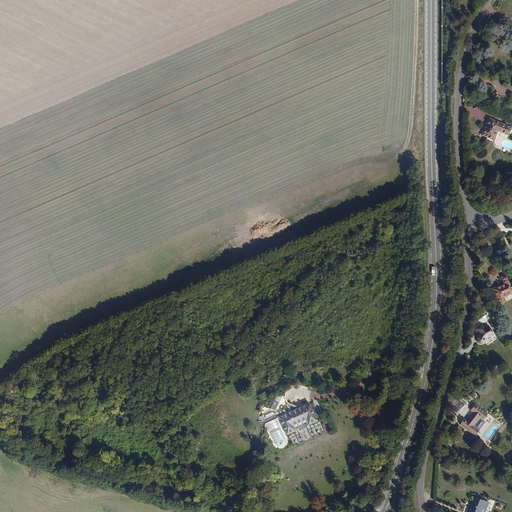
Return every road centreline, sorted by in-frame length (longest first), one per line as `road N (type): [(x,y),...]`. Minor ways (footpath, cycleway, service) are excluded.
road 1 (primary): [(432,0),(432,337),(421,410),(386,511)]
road 2 (residential): [(472,225),(466,328),(424,466),(427,511)]
road 3 (residential): [(491,0),(459,93),(461,185),(472,225)]
